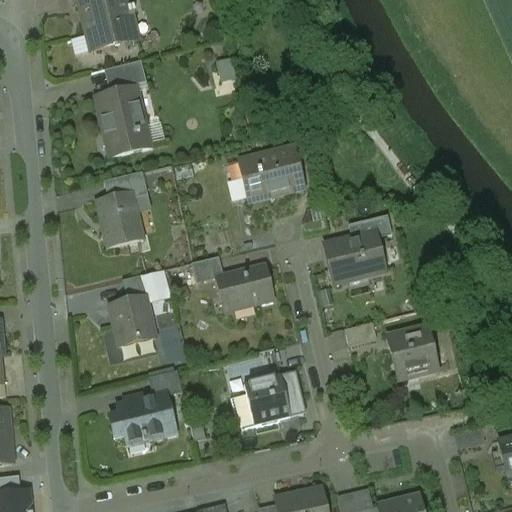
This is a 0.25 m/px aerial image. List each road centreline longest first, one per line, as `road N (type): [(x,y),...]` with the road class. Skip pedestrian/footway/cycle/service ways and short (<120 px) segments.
road 1 (residential): [(0,34),(11,39),(62,511)]
road 2 (residential): [(339,459),(93,511)]
road 3 (residential): [(289,237),(339,459)]
road 4 (residential): [(452,511),(432,438),(339,459)]
